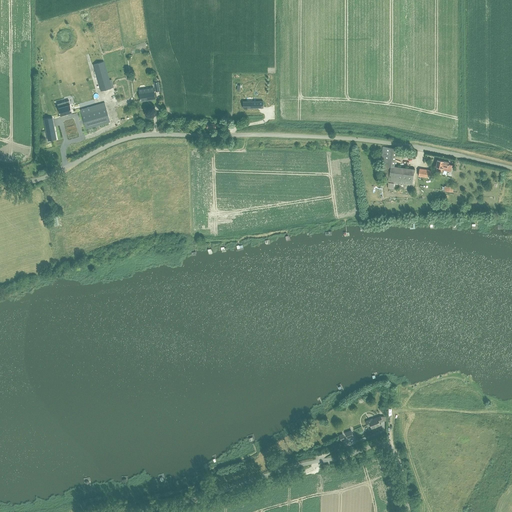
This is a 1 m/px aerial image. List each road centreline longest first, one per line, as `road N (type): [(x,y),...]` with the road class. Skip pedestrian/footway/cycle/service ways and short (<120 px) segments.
road 1 (unclassified): [(511,168),(344,138),(148,134),(32,181),(0,174)]
road 2 (unclassified): [(142,511),(376,444),(394,452),(408,511)]
